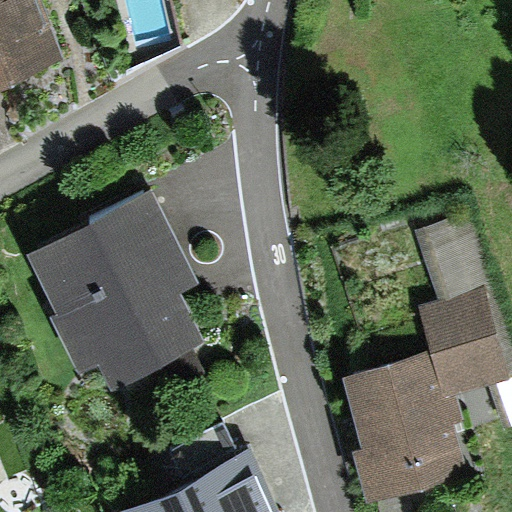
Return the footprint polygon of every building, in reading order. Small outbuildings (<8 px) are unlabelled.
[(37,0),(0,0),(0,78),(59,57),(37,0)] [(194,270),(155,182),(32,236),(81,347),(100,339),(113,368),(198,331),(175,278),(194,270)] [(511,376),(511,373),(489,291),(421,311),(432,348),(341,375),(363,447),(352,450),(367,502),(473,471),(453,405),(450,394),(511,376)] [(240,457),(225,423),(169,449),(184,483),(240,457)] [(184,483),(122,511),(280,511),(270,490),(252,451),(240,457),(184,483)]
